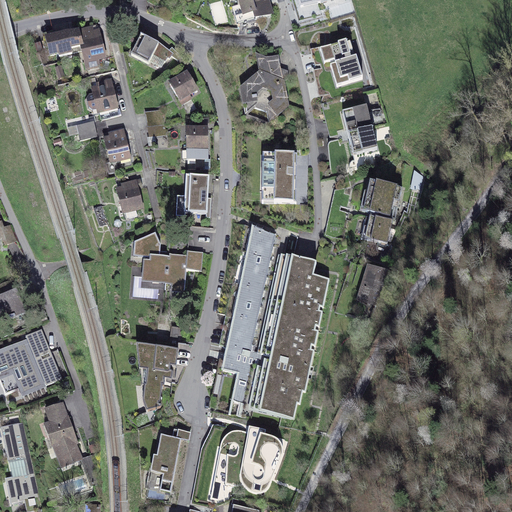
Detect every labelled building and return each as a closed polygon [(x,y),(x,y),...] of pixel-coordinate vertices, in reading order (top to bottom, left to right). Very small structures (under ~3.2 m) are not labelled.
[(259,0),(239,0),(245,21),(272,14),(268,1),(261,3),(259,0)] [(96,28),(78,32),(82,50),(86,64),(104,60),(96,28)] [(48,38),(53,57),(82,50),(78,32),(78,31),(48,38)] [(140,37),(131,55),(150,64),(158,46),(140,37)] [(347,43),(321,50),(325,63),(330,62),(337,86),(363,79),(357,59),(352,60),(347,43)] [(289,107),(285,82),(288,78),(288,72),(281,70),(278,57),(268,58),(256,55),(260,73),(240,89),(244,115),(257,104),(267,107),(270,123),(289,107)] [(186,70),(164,83),(178,105),(198,93),(186,70)] [(115,83),(86,90),(91,113),(120,107),(115,83)] [(162,107),(145,108),(148,134),(165,132),(162,107)] [(367,108),(343,114),(354,157),(378,151),(367,108)] [(95,120),(69,122),(69,132),(96,131),(95,120)] [(210,128),(187,128),(185,158),(210,159),(210,128)] [(126,133),(103,140),(108,161),(132,155),(126,133)] [(285,209),(297,209),(297,185),(305,185),(305,159),(286,159),(286,166),(263,166),(263,180),(273,180),(273,205),(285,205),(285,209)] [(209,180),(187,179),(186,199),(177,199),(176,214),(207,215),(209,180)] [(364,213),(391,219),(398,189),(370,183),(364,213)] [(138,188),(117,193),(121,212),(142,207),(138,188)] [(363,240),(388,246),(394,225),(369,218),(363,240)] [(295,239),(246,229),(215,375),(237,380),(232,407),(301,422),(330,285),(314,282),(318,266),(291,260),(295,239)] [(155,232),(134,241),(133,256),(149,258),(149,260),(143,259),(141,281),(163,283),(171,285),(171,291),(185,292),(186,269),(202,271),(203,252),(187,250),(187,255),(173,254),(169,253),(169,256),(160,255),(161,244),(155,232)] [(387,274),(369,268),(358,302),(376,307),(387,274)] [(14,294),(0,299),(0,326),(23,318),(14,294)] [(63,380),(42,329),(25,335),(27,339),(0,350),(0,378),(13,373),(22,396),(63,380)] [(187,344),(142,342),(139,367),(156,370),(154,394),(179,396),(187,344)] [(50,428),(44,430),(59,474),(88,463),(67,405),(45,414),(50,428)] [(27,427),(4,432),(10,459),(34,454),(27,427)] [(273,438),(227,429),(221,460),(267,469),(273,438)] [(179,440),(163,438),(160,460),(155,460),(153,475),(162,476),(160,490),(172,492),(179,440)] [(12,460),(14,474),(26,473),(24,458),(12,460)]
